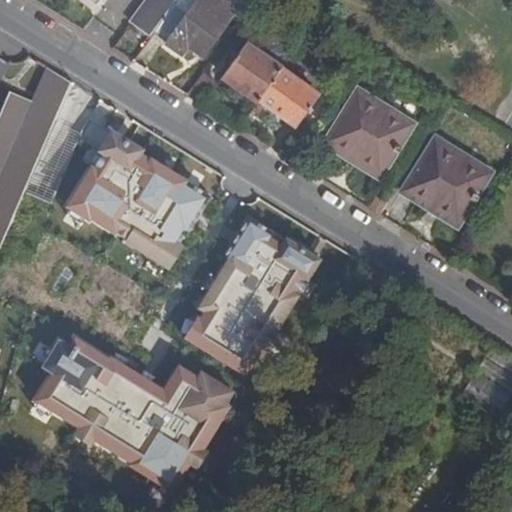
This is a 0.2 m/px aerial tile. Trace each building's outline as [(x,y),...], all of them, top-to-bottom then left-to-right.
[(155,33),(179,0),(145,0),(130,22),(152,37),(155,33)] [(179,0),(155,33),(166,41),(165,42),(181,54),(187,46),(204,58),(236,13),(223,4),(226,0),(179,0)] [(240,8),(229,0),(226,0),(223,4),(236,13),(240,8)] [(258,100),(281,69),(266,58),(271,51),(255,40),(250,47),(245,43),(221,76),(257,102),(258,100)] [(0,113),(0,247),(23,191),(70,80),(48,67),(33,102),(9,92),(0,113)] [(281,69),(258,100),(296,127),(319,95),(282,67),(281,69)] [(213,80),(202,73),(187,95),(201,104),(215,84),(213,80)] [(413,124),(357,89),(323,144),(379,178),(413,124)] [(210,192),(102,128),(56,208),(166,268),(210,192)] [(401,192),(457,227),(491,172),(435,137),(401,192)] [(321,257),(244,214),(171,334),(245,378),(321,257)] [(394,315),(408,292),(373,270),(359,292),(378,303),(377,305),(394,315)] [(418,298),(408,292),(394,315),(404,322),(418,298)] [(158,388),(54,329),(9,409),(176,503),(235,394),(172,361),(158,388)] [(511,363),(490,350),(481,365),(511,383),(511,363)] [(508,402),(511,396),(511,385),(480,366),(472,379),(508,402)] [(457,403),(494,426),(507,404),(471,381),(457,403)] [(511,413),(501,430),(511,436),(511,413)]
